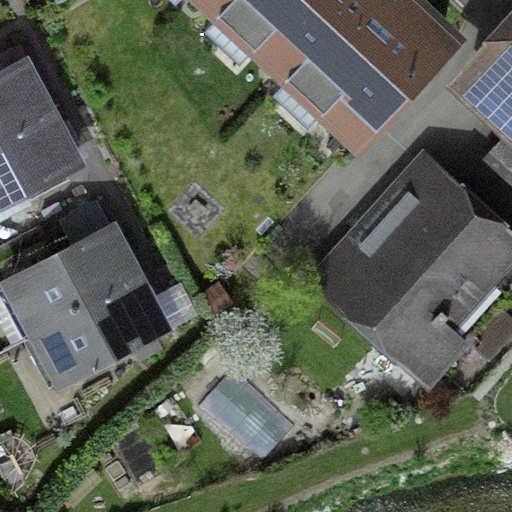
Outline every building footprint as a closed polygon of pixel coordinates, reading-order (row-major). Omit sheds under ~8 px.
[(440,33),(404,0),(210,0),(349,129),(440,33)] [(511,34),(467,83),(511,124),(511,166),(507,172),(511,176),(511,34)] [(0,140),(47,115),(20,65),(0,75),(0,140)] [(47,115),(0,140),(0,202),(74,164),(47,115)] [(403,186),(354,239),(320,275),(433,379),(467,342),(458,334),(507,281),(511,275),(511,245),(436,176),(416,198),(403,186)] [(36,332),(135,280),(108,229),(9,281),(36,332)] [(135,280),(36,332),(63,382),(162,330),(135,280)]
